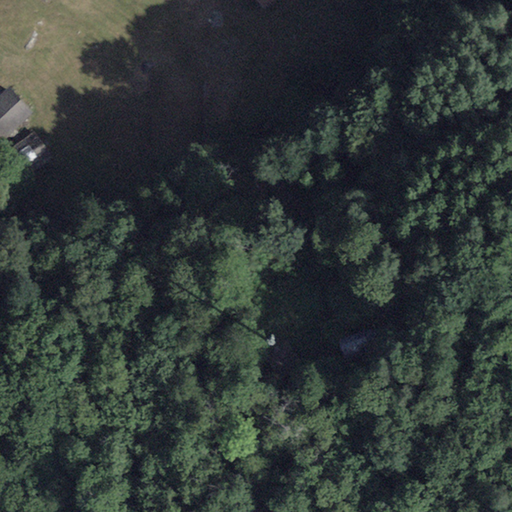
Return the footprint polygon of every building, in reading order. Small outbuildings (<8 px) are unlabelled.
[(255,0),(262,9),(275,0),(255,0)] [(33,111),(8,86),(0,94),(0,141),(1,143),(33,111)] [(52,157),(33,132),(4,154),(23,179),(52,157)] [(372,329),(338,340),(345,362),(379,351),(372,329)] [(304,365),(287,341),(262,358),(279,382),(304,365)]
